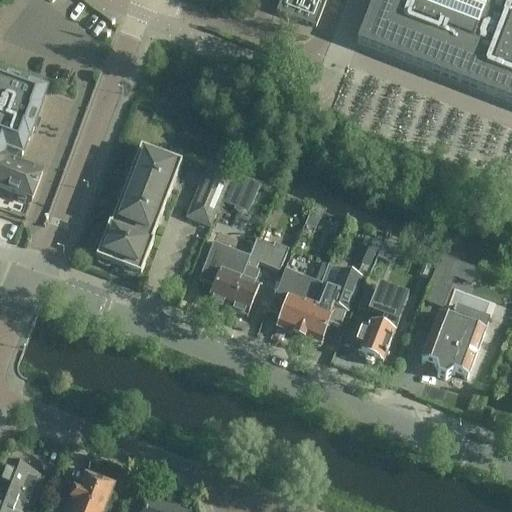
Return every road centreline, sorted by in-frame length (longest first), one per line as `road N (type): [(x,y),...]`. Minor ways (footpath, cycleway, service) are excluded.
road 1 (residential): [(511,468),(26,280)]
road 2 (unclassified): [(26,280),(106,106),(141,0)]
road 3 (residential): [(254,487),(0,387)]
